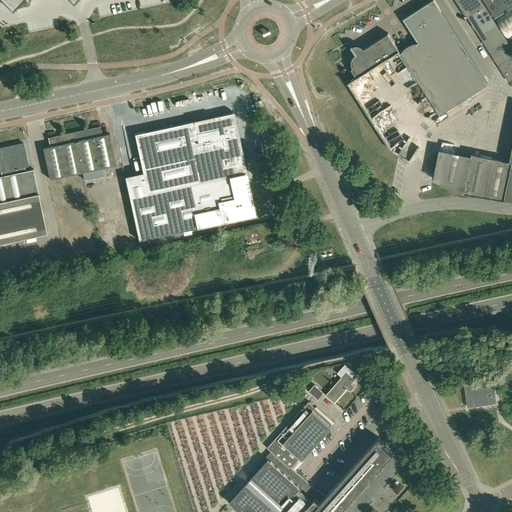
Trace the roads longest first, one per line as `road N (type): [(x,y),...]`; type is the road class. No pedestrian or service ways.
road 1 (trunk): [(511,273),(0,392)]
road 2 (trunk): [(0,418),(511,301)]
road 3 (track): [(403,342),(298,367),(246,393),(0,463)]
road 4 (track): [(363,253),(0,336)]
road 5 (tertiary): [(482,510),(354,232)]
road 6 (tertiary): [(0,112),(167,74),(242,45)]
road 7 (tertiary): [(276,57),(354,232)]
road 8 (unclassified): [(354,232),(432,206),(511,209)]
